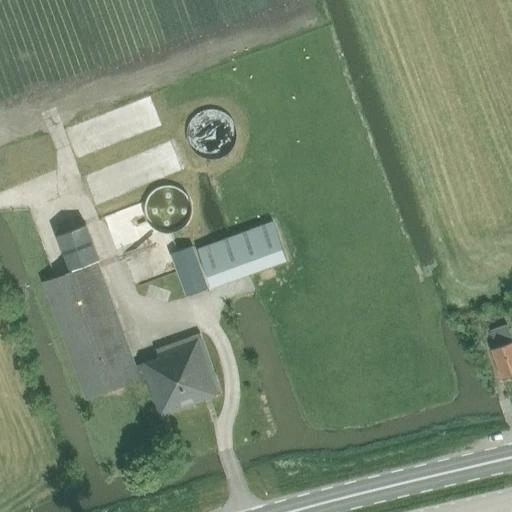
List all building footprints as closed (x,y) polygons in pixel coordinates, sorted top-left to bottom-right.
[(237,140),(238,134),(237,126),(234,121),(231,118),(228,115),(224,113),(220,111),(215,111),(209,112),(205,113),(198,117),(195,122),(193,125),(192,129),(191,134),(191,138),(193,144),(197,150),(204,155),(208,157),(213,158),(217,158),(223,156),(230,152),(234,148),(236,144),(237,140)] [(186,217),(186,213),(186,207),(184,202),(181,196),(178,193),(174,189),(168,186),(164,185),(159,184),(152,185),(148,186),(143,189),(139,192),(136,196),(133,200),(131,206),(130,211),(130,215),(131,221),(133,226),(137,231),(141,235),(147,238),(153,240),(157,241),(163,240),(167,239),(174,236),(177,233),(182,228),(184,224),(186,217)] [(278,222),(199,241),(209,282),(288,263),(278,222)] [(57,236),(70,269),(69,270),(69,272),(43,282),(86,399),(146,377),(160,415),(221,393),(200,334),(156,350),(159,357),(136,365),(98,261),(99,260),(86,225),(57,236)] [(171,254),(186,296),(208,288),(192,246),(171,254)] [(492,349),(502,378),(511,374),(511,337),(507,325),(490,331),(496,348),(492,349)]
